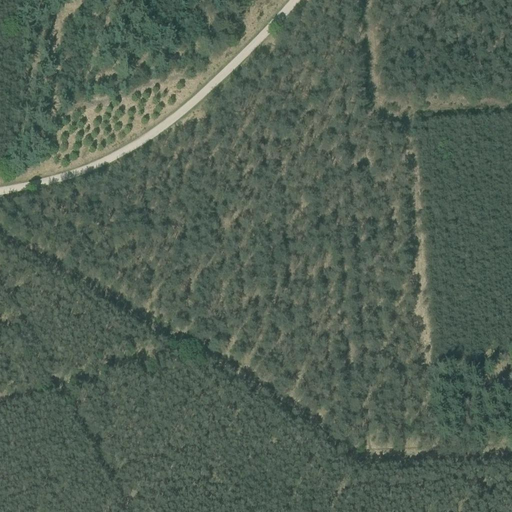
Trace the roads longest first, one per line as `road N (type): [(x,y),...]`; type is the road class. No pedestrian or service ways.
road 1 (track): [(0,193),(107,164),(152,137),(298,0)]
road 2 (track): [(0,276),(127,511)]
